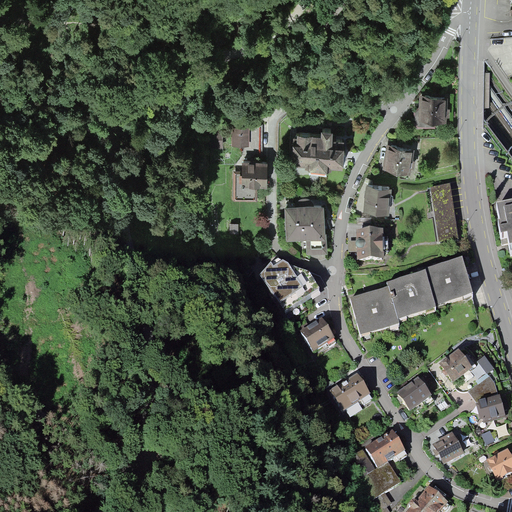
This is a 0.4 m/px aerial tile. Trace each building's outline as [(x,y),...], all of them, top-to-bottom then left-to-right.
[(448,97),(422,95),(421,110),(415,109),(414,127),(434,128),(435,120),(447,121),(448,97)] [(332,125),(299,124),(299,139),(294,139),(293,162),(309,162),(309,173),(326,174),(326,163),(344,163),(345,135),(332,135),(332,125)] [(222,146),(222,127),(210,127),(210,146),(222,146)] [(233,128),(233,145),(250,144),(249,128),(233,128)] [(413,147),(388,144),(385,168),(410,172),(413,147)] [(268,185),(268,159),(241,159),(241,169),(233,169),(233,199),(258,198),(258,185),(268,185)] [(453,182),(434,185),(442,239),(461,236),(453,182)] [(391,185),(367,183),(364,210),(389,212),(391,185)] [(297,199),(282,200),(285,235),(303,234),(304,249),(327,247),(324,198),(311,199),(311,193),(297,194),(297,199)] [(511,203),(497,207),(501,224),(498,224),(501,238),(507,236),(511,254),(511,203)] [(383,231),(357,232),(357,243),(348,243),(348,254),(358,254),(358,262),(383,261),(383,231)] [(469,253),(430,265),(441,302),(480,290),(469,253)] [(318,294),(308,277),(277,262),(261,281),(284,315),(318,294)] [(430,268),(391,280),(402,317),(441,306),(430,268)] [(391,284),(352,295),(363,333),(402,321),(391,284)] [(310,352),(334,338),(322,318),(299,332),(310,352)] [(463,347),(444,361),(457,380),(476,366),(463,347)] [(359,374),(328,391),(341,414),(371,397),(359,374)] [(493,374),(472,390),(481,401),(487,420),(510,414),(504,392),(493,374)] [(422,375),(400,391),(414,409),(436,394),(422,375)] [(456,429),(435,440),(447,463),(468,452),(456,429)] [(392,432),(365,451),(378,470),(406,451),(392,432)] [(511,451),(510,448),(487,458),(497,479),(511,471),(511,451)] [(402,485),(389,465),(376,473),(363,452),(342,466),(368,506),(402,485)] [(439,511),(447,502),(427,486),(406,511),(439,511)]
